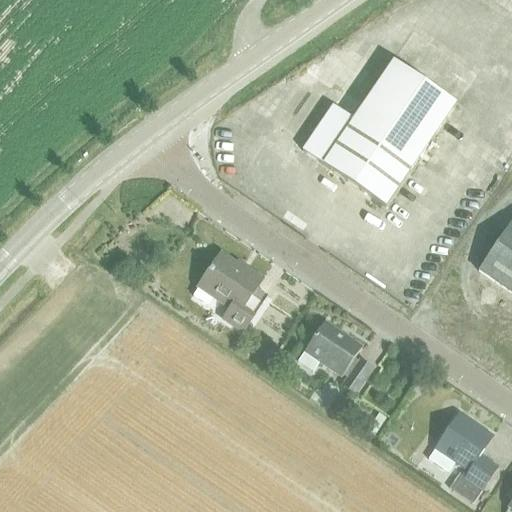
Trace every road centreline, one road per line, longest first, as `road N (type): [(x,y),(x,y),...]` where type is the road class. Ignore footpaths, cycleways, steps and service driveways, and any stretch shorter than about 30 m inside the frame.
road 1 (residential): [(511,414),(139,141)]
road 2 (secondary): [(0,272),(139,141)]
road 3 (secondary): [(139,141),(255,57)]
